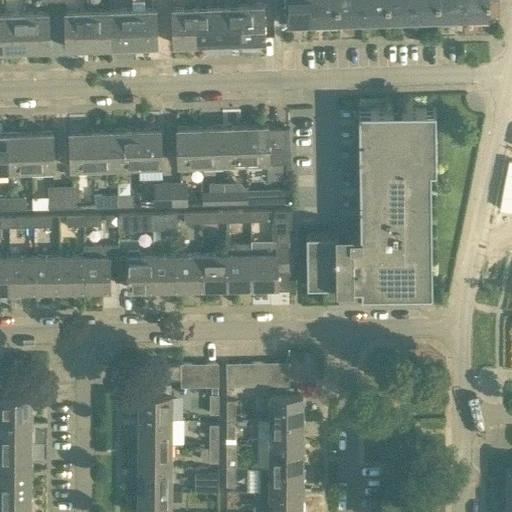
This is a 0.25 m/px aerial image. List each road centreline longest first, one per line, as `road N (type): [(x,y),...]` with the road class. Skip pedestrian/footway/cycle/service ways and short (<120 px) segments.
road 1 (residential): [(0,87),(506,76)]
road 2 (residential): [(462,332),(506,76)]
road 3 (residential): [(82,334),(335,333)]
road 4 (residential): [(337,511),(335,333)]
road 5 (residential): [(81,511),(82,334)]
road 6 (unknown): [(331,222),(327,80)]
road 7 (residential): [(335,333),(462,332)]
